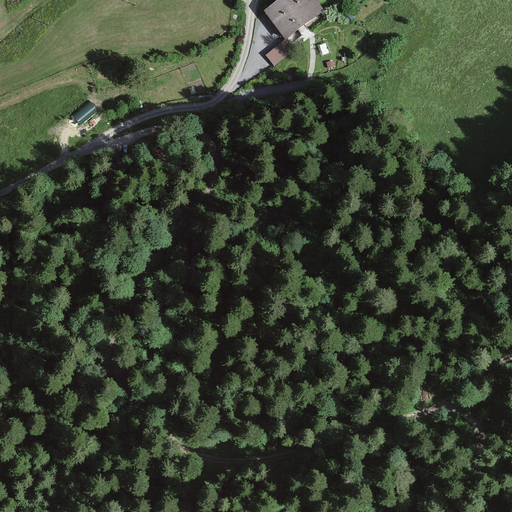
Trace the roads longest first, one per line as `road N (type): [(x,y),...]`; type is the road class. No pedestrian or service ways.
road 1 (track): [(114,137),(184,124),(210,138),(217,161),(207,195),(133,290),(113,334),(122,378),(176,442),(218,460),(281,454),(448,403)]
road 2 (track): [(511,353),(448,403),(470,414),(483,436),(479,466),(451,511)]
